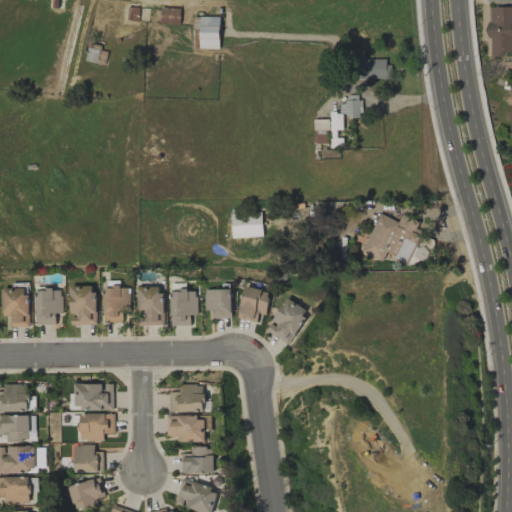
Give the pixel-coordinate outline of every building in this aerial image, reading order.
[(511,6),(488,6),(488,38),(490,38),(490,56),(503,56),(503,53),(511,53),(511,23),(511,6)] [(219,16),(200,16),(199,48),(218,48),(219,16)] [(389,58),(358,59),(358,79),(389,78),(389,58)] [(360,115),(359,97),(347,97),(347,102),(339,102),(340,116),(360,115)] [(231,238),(262,236),(261,210),(230,211),(231,238)] [(406,262),(420,231),(415,229),(418,221),(401,214),(398,221),(378,213),(360,253),(381,261),(384,253),(406,262)] [(119,280),(103,281),(104,323),(123,322),(122,311),(130,310),(129,287),(119,288),(119,280)] [(28,327),(27,282),(11,283),(11,288),(1,288),(2,316),(8,316),(9,327),(28,327)] [(95,285),(69,286),(70,315),(70,325),(96,324),(95,285)] [(137,287),(138,325),(163,325),(162,286),(137,287)] [(265,314),(269,290),(243,286),(238,318),(256,321),(258,313),(265,314)] [(62,313),(61,288),(35,289),(35,325),(55,324),(55,313),(62,313)] [(170,290),(171,325),(190,325),(190,314),(197,314),(197,289),(170,290)] [(205,310),(212,309),(212,318),(231,318),(231,289),(204,289),(205,310)] [(286,344),(308,312),(287,298),(265,330),(286,344)] [(112,383),(72,384),(72,410),(112,410),(112,383)] [(0,391),(0,410),(29,411),(29,384),(3,384),(3,391),(0,391)] [(169,392),(169,412),(204,411),(204,384),(182,384),(182,391),(169,392)] [(103,441),(103,433),(114,434),(114,414),(80,413),(79,440),(103,441)] [(28,414),(0,415),(0,435),(6,435),(6,441),(29,441),(28,414)] [(211,415),(167,415),(166,435),(178,436),(177,441),(205,442),(205,431),(211,431),(211,415)] [(73,444),(74,472),(102,472),(102,452),(93,452),(93,444),(73,444)] [(0,472),(35,472),(35,446),(0,446),(0,472)] [(190,453),(182,453),(182,473),(214,473),(214,446),(190,447),(190,453)] [(0,476),(0,496),(5,497),(5,503),(31,502),(30,476),(0,476)] [(104,496),(99,477),(68,486),(74,510),(95,505),(94,499),(104,496)] [(182,479),(174,503),(183,506),(202,511),(212,511),(219,490),(182,479)]
